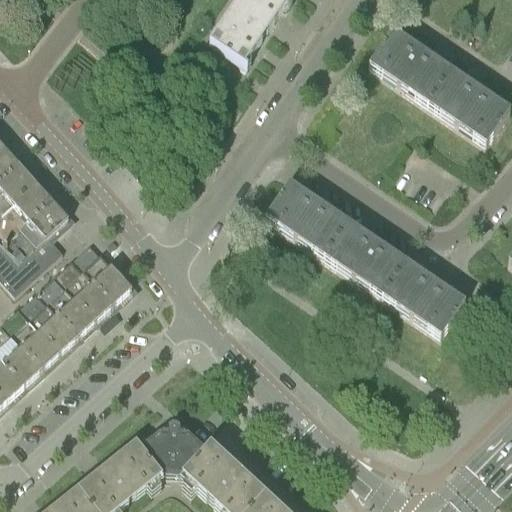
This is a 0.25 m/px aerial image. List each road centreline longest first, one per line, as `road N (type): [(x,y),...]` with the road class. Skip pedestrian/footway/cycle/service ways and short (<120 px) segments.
road 1 (residential): [(269,132),(431,241),(456,238),(511,183)]
road 2 (tertiary): [(193,318),(394,511)]
road 3 (residential): [(0,495),(193,318)]
road 4 (tertiary): [(12,101),(167,276)]
road 5 (residential): [(167,276),(269,132)]
road 6 (residential): [(269,132),(359,0)]
road 7 (residential): [(12,101),(93,0)]
